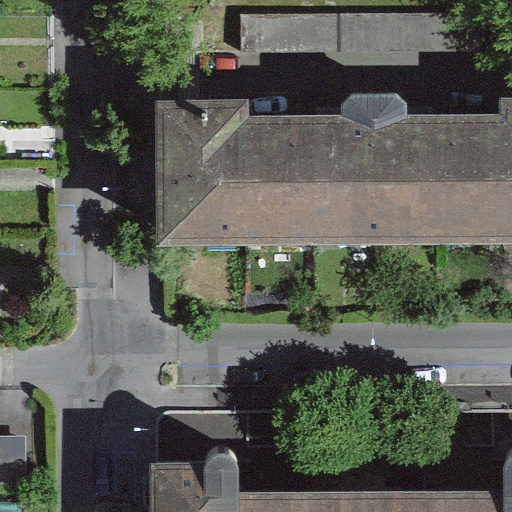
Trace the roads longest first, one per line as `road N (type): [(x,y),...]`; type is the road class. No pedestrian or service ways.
road 1 (residential): [(95,363),(511,353)]
road 2 (residential): [(96,0),(95,363)]
road 3 (residential): [(95,363),(94,511)]
